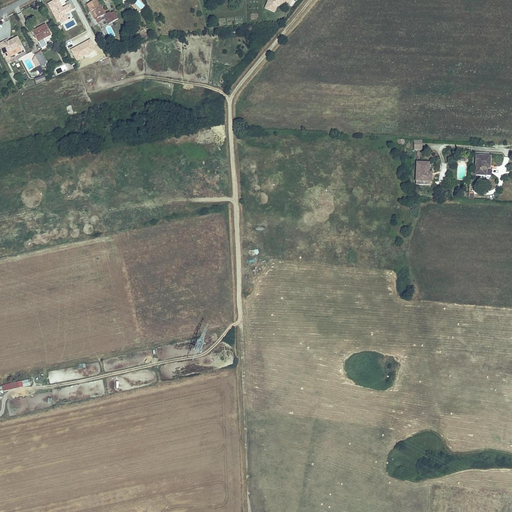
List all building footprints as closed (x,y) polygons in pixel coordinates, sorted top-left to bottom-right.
[(268,0),(265,9),(274,13),(277,7),(285,4),(286,6),(289,5),(292,1),(291,0),(268,0)] [(96,1),(88,5),(92,12),(94,11),(98,19),(95,20),(98,24),(108,20),(110,24),(118,20),(115,13),(106,17),(101,8),(100,8),(96,1)] [(37,42),(51,35),(45,24),(32,31),(37,42)] [(0,42),(0,48),(5,59),(9,57),(8,54),(21,47),(17,38),(9,42),(7,39),(0,42)] [(10,56),(12,61),(27,55),(25,50),(10,56)] [(40,52),(34,56),(40,67),(46,64),(40,52)] [(34,79),(37,84),(46,80),(44,75),(34,79)] [(422,140),(414,140),(414,150),(422,150),(422,140)] [(476,176),(487,176),(487,167),(490,167),(490,158),(477,158),(476,176)] [(426,164),(415,164),(415,182),(429,181),(429,175),(426,175),(426,164)] [(11,383),(12,389),(31,386),(30,380),(11,383)]
